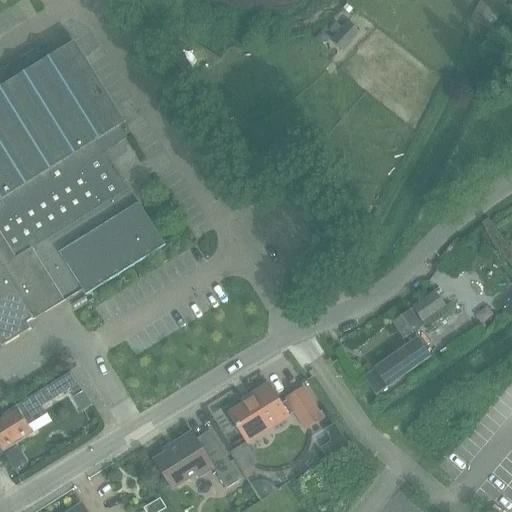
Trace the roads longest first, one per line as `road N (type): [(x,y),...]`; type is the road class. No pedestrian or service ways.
road 1 (residential): [(1,511),(277,342),(365,303),(453,222),(511,182)]
road 2 (track): [(454,85),(333,302),(333,318)]
